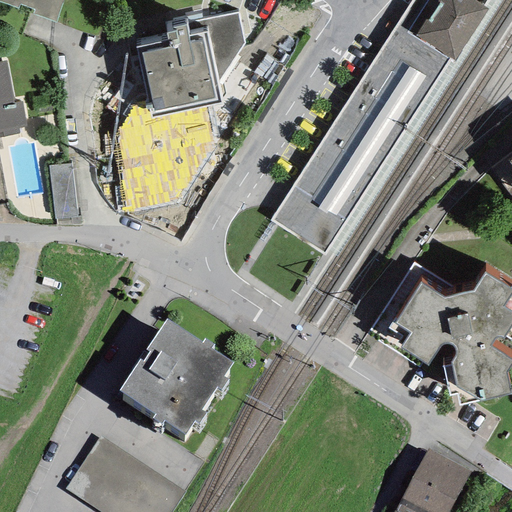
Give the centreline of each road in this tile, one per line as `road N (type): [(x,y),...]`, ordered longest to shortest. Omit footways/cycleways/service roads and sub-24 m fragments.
road 1 (residential): [(356,10),(195,261)]
road 2 (unknown): [(326,354),(452,186),(511,132)]
road 3 (residential): [(195,261),(425,417)]
road 4 (residential): [(0,236),(73,233),(195,261)]
